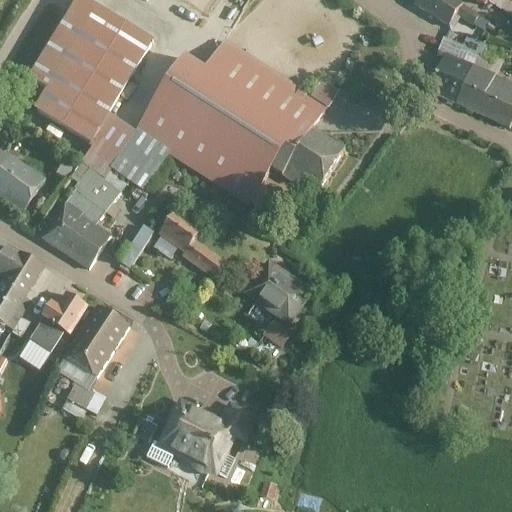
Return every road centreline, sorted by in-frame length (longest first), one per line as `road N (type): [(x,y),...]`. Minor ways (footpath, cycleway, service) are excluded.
road 1 (residential): [(216,407),(186,390),(141,320),(0,234)]
road 2 (residential): [(511,147),(412,100),(410,37),(367,0)]
